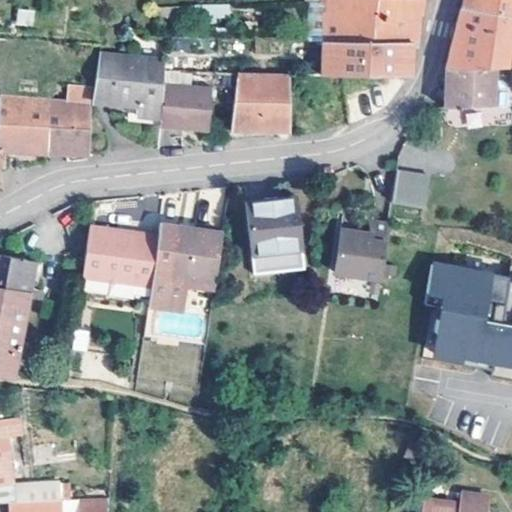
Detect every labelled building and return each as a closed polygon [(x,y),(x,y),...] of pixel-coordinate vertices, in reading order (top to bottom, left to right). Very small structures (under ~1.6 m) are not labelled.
[(426,0),(319,0),(320,3),(327,2),(327,10),(325,11),(324,40),(412,41),(412,37),(418,37),(418,24),(418,15),(423,16),(426,0)] [(511,0),(465,0),(453,52),(449,67),(496,66),(496,67),(511,67),(511,0)] [(32,26),(34,9),(16,7),(14,24),(32,26)] [(323,74),(343,75),(409,76),(411,76),(411,59),(412,41),(324,40),(323,74)] [(95,86),(93,98),(136,103),(135,113),(161,115),(164,83),(165,71),(166,59),(100,54),(95,86)] [(215,71),(290,73),(303,73),(304,73),(304,66),(304,59),(215,57),(215,71)] [(308,74),(313,74),(313,66),(304,66),(304,73),(308,74)] [(445,106),(445,108),(494,105),(496,67),(496,66),(449,67),(448,67),(445,106)] [(290,131),(290,73),(215,71),(215,72),(213,99),(234,103),(231,130),(261,130),(290,131)] [(49,100),(46,152),(67,153),(90,154),(92,102),(93,98),(95,86),(69,83),(68,91),(59,91),(58,100),(49,100)] [(214,86),(164,83),(161,115),(161,127),(187,130),(210,132),(213,99),(214,86)] [(0,166),(5,167),(6,150),(30,151),(46,152),(49,100),(1,95),(0,102),(0,166)] [(452,171),(453,148),(401,146),(399,168),(452,171)] [(429,175),(397,170),(393,201),(425,205),(429,175)] [(302,264),(295,194),(271,196),(248,198),(254,268),(302,264)] [(216,277),(224,227),(192,223),(162,219),(160,232),(152,289),(152,295),(184,298),(187,279),(188,273),(216,277)] [(382,279),(390,223),(370,221),(369,233),(342,229),(335,272),(382,279)] [(152,289),(160,232),(126,228),(89,223),(84,272),(110,275),(108,289),(135,292),(135,288),(152,289)] [(29,297),(43,300),(45,290),(32,288),(36,261),(0,253),(0,288),(30,295),(29,297)] [(431,261),(427,289),(437,291),(435,302),(440,308),(439,316),(433,315),(431,328),(434,333),(431,350),(452,354),(453,348),(491,354),(489,366),(488,373),(511,376),(511,286),(499,284),(500,275),(501,272),(481,269),(481,265),(449,260),(448,264),(431,261)] [(216,277),(188,273),(187,279),(215,284),(216,280),(216,277)] [(511,277),(500,275),(499,284),(511,286),(511,277)] [(0,373),(14,376),(30,300),(43,301),(43,300),(29,297),(30,295),(0,288),(0,373)] [(437,291),(427,289),(425,300),(435,302),(437,291)] [(184,298),(152,295),(150,303),(183,307),(184,298)] [(77,325),(74,346),(88,348),(91,327),(77,325)] [(453,348),(452,354),(456,354),(455,360),(489,366),(491,354),(453,348)] [(0,502),(13,502),(62,500),(61,484),(13,486),(7,436),(25,434),(23,418),(6,420),(6,422),(0,422),(0,502)] [(487,511),(490,496),(463,493),(461,503),(426,497),(423,511),(487,511)] [(13,502),(13,511),(62,511),(62,500),(13,502)]
